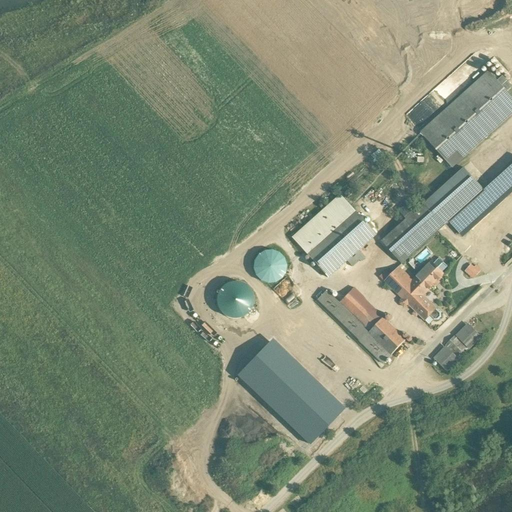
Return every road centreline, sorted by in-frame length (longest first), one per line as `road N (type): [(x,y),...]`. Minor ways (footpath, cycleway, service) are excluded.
road 1 (track): [(511,59),(485,48),(463,53),(276,234),(301,266),(308,305),(395,394),(423,354),(511,277)]
road 2 (track): [(511,302),(482,363),(458,383),(395,394),(269,511)]
